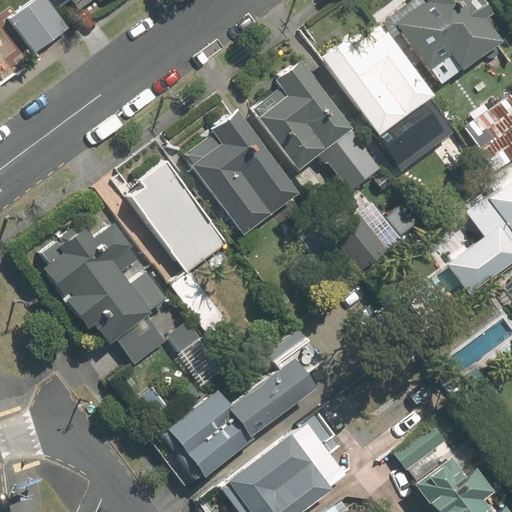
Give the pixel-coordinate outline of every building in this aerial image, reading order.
[(43,0),(24,0),(4,15),(31,51),(64,26),(43,0)] [(471,49),(433,0),(385,0),(372,10),(427,82),(471,49)] [(404,103),(348,29),(294,69),(351,143),(404,103)] [(320,140),(270,74),(222,110),(272,176),(320,140)] [(511,154),(511,107),(503,96),(461,131),(492,170),(511,154)] [(268,194),(209,117),(156,157),(215,234),(268,194)] [(511,156),(439,212),(455,233),(414,264),(440,299),(511,244),(511,156)] [(195,247),(135,169),(96,198),(155,277),(195,247)] [(371,227),(382,219),(363,194),(323,226),(356,268),(385,244),(371,227)] [(71,221),(14,264),(91,365),(148,322),(71,221)] [(511,261),(484,282),(511,318),(511,261)] [(220,315),(186,271),(168,284),(202,329),(220,315)] [(181,315),(162,327),(176,350),(196,338),(181,315)] [(212,390),(160,428),(195,475),(309,391),(284,358),(223,403),(212,390)] [(166,406),(148,384),(123,403),(141,426),(166,406)] [(437,442),(423,423),(387,450),(402,470),(437,442)] [(278,433),(197,494),(210,511),(260,511),(310,475),(278,433)] [(472,511),(429,455),(379,492),(394,511),(472,511)]
